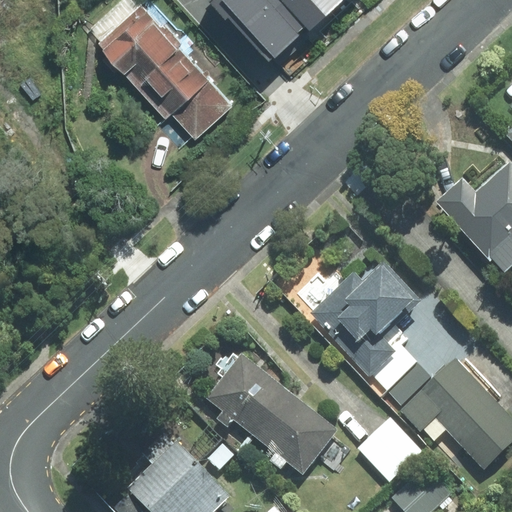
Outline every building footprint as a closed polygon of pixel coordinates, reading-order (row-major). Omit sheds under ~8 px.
[(139,0),(121,0),(90,30),(197,144),(238,106),(139,0)] [(277,63),(311,33),(280,0),(231,0),(225,6),(277,63)] [(280,0),(311,33),(344,3),(341,0),(280,0)] [(511,123),(502,133),(511,144),(511,123)] [(511,169),(508,165),(475,195),(459,177),(426,205),(499,288),(511,276),(511,169)] [(372,256),(311,317),(370,375),(430,314),(372,256)] [(339,434),(238,356),(203,402),(304,479),(339,434)] [(511,448),(511,420),(460,360),(398,413),(420,439),(437,424),(481,475),(511,448)] [(423,455),(388,419),(355,451),(390,487),(423,455)] [(225,511),(232,506),(166,437),(119,480),(148,511),(225,511)] [(427,461),(390,498),(403,511),(432,511),(456,490),(427,461)]
